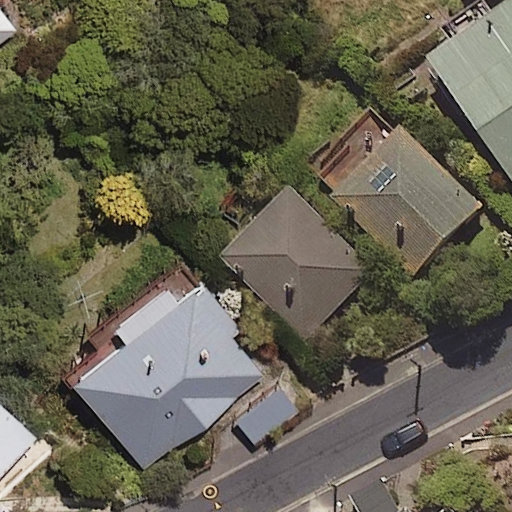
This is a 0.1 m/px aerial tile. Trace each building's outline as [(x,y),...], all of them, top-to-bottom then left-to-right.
[(511,0),(427,61),(511,182),(511,0)] [(0,7),(0,33),(13,24),(0,7)] [(401,129),(334,196),(412,275),(480,207),(401,129)] [(304,340),(373,273),(291,189),(223,255),(304,340)] [(239,314),(194,260),(167,282),(158,271),(106,314),(115,325),(60,371),(137,464),(259,363),(226,324),(239,314)] [(272,375),(224,412),(248,442),(296,405),(272,375)] [(0,463),(36,428),(0,390),(0,463)] [(22,511),(6,495),(0,501),(0,511),(22,511)]
